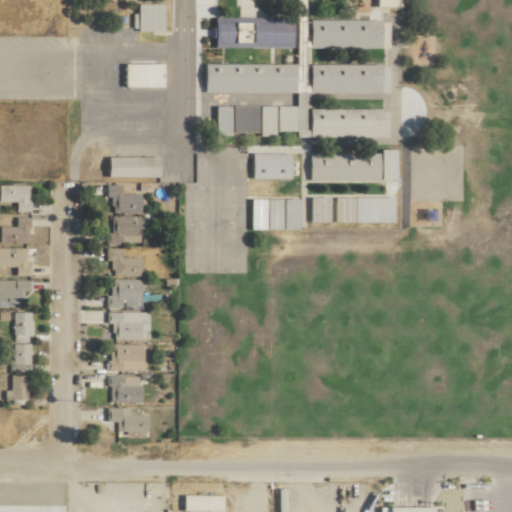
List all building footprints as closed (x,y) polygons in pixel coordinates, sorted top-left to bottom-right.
[(158,3),(132,3),(132,30),(158,31),(158,3)] [(286,45),(286,18),(230,20),(230,17),(207,17),(208,47),(286,45)] [(384,20),(304,18),(303,46),(384,48),(384,20)] [(157,62),(118,63),(118,86),(157,86),(157,62)] [(304,63),(303,91),(383,92),(384,64),(304,63)] [(253,132),(252,105),(210,106),(211,133),(253,132)] [(290,130),(290,105),(254,105),(254,135),(269,135),(269,130),(290,130)] [(303,152),(303,181),(391,180),(391,148),(376,149),(376,151),(303,152)] [(246,177),(285,178),(285,152),(246,152),(246,177)] [(236,153),(221,153),(221,184),(236,184),(236,153)] [(152,156),(101,156),(101,177),(152,176),(152,156)] [(25,210),(25,185),(0,184),(0,200),(11,201),(11,210),(25,210)] [(101,184),(101,212),(137,212),(136,193),(117,193),(117,184),(101,184)] [(388,221),(388,196),(327,196),(307,196),(307,221),(388,221)] [(101,242),(137,243),(137,216),(107,215),(107,232),(101,232),(101,242)] [(0,241),(25,243),(26,217),(11,217),(10,226),(0,225),(0,241)] [(22,247),(0,247),(0,266),(11,266),(11,275),(27,275),(26,264),(22,264),(22,247)] [(136,256),(117,257),(117,247),(101,247),(101,260),(107,260),(108,276),(136,275),(136,256)] [(136,307),(137,279),(105,278),(104,306),(136,307)] [(27,280),(0,279),(0,300),(20,301),(20,290),(27,290),(27,280)] [(26,341),(27,312),(9,311),(8,341),(26,341)] [(144,311),(104,311),(105,339),(145,338),(144,311)] [(7,370),(26,371),(26,343),(7,343),(7,370)] [(139,343),(104,343),(104,370),(139,370),(139,343)] [(6,398),(24,399),(25,374),(6,374),(6,398)] [(137,376),(105,375),(104,401),(136,402),(137,376)] [(125,407),(103,406),(102,421),(112,421),(112,430),(143,430),(143,414),(125,413),(125,407)] [(177,510),(216,511),(217,495),(177,494),(177,510)]
